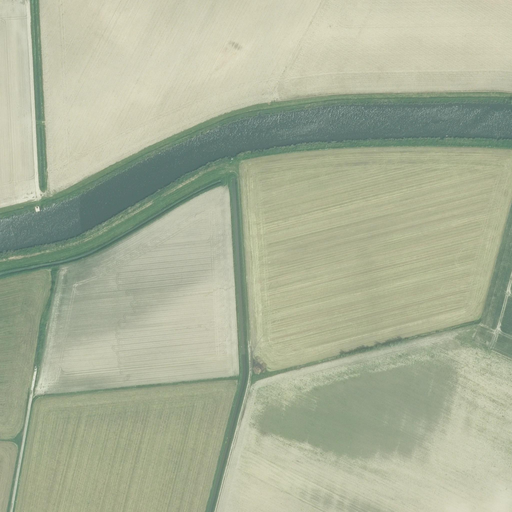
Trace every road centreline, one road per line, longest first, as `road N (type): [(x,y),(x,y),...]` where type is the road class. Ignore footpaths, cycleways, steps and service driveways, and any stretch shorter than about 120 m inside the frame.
road 1 (track): [(216,511),(250,373),(237,175)]
road 2 (track): [(35,369),(11,511)]
